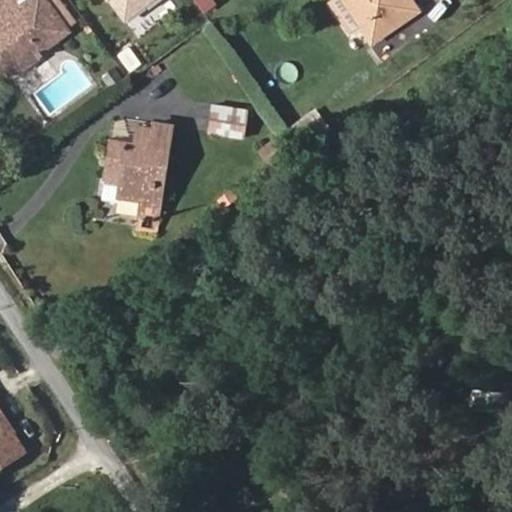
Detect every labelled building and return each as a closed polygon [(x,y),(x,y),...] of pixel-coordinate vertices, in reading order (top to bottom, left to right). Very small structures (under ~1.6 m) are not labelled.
[(0,0),(0,41),(2,44),(0,46),(0,58),(6,66),(64,24),(44,0),(0,0)] [(104,0),(117,17),(139,1),(138,0),(104,0)] [(196,0),(203,12),(218,4),(216,0),(196,0)] [(332,0),(352,29),(361,22),(345,0),(332,0)] [(345,0),(361,22),(372,37),(416,6),(412,0),(345,0)] [(208,130),(246,138),(253,108),(214,100),(208,130)] [(118,118),(115,133),(134,138),(138,123),(118,118)] [(151,194),(170,196),(177,123),(157,120),(156,124),(155,142),(138,141),(115,139),(112,170),(128,172),(127,193),(151,194)] [(155,142),(156,124),(140,122),(138,141),(155,142)] [(269,161),(284,149),(275,138),(260,149),(269,161)] [(110,191),(127,193),(128,172),(112,170),(110,191)] [(167,228),(170,196),(151,194),(149,226),(167,228)] [(472,402),(499,403),(499,390),(472,389),(472,402)] [(0,469),(23,455),(0,422),(0,469)]
